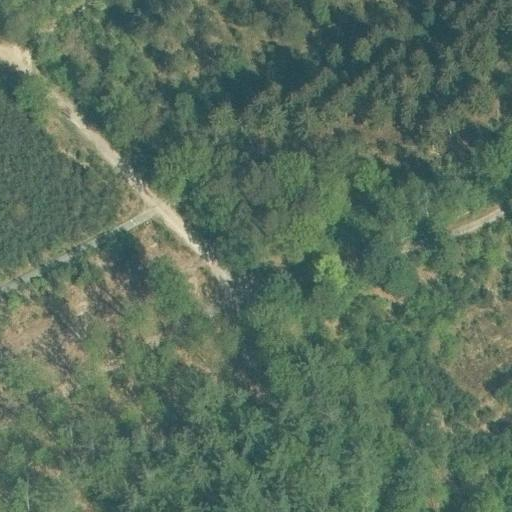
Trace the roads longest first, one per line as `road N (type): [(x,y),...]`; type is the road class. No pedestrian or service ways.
road 1 (track): [(237,296),(163,208),(12,64)]
road 2 (track): [(511,207),(406,252),(237,296)]
road 3 (track): [(0,429),(237,296)]
road 4 (track): [(237,296),(384,451)]
